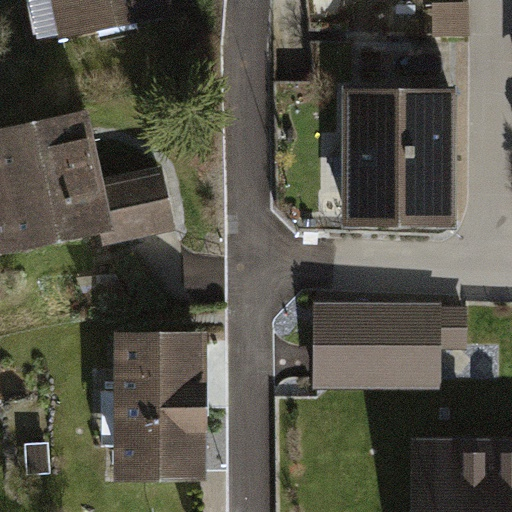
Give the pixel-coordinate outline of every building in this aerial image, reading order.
[(167,0),(52,0),(65,55),(175,31),(167,0)] [(468,0),(342,0),(343,13),(469,10),(468,0)] [(345,105),(346,241),(457,240),(456,105),(345,105)] [(91,119),(0,137),(0,253),(6,280),(179,245),(165,176),(105,188),(91,119)] [(442,313),(316,315),(317,403),(443,401),(442,313)] [(205,342),(111,344),(114,497),(208,495),(205,342)] [(53,455),(29,456),(31,495),(54,494),(53,455)] [(511,511),(511,461),(421,462),(421,511),(511,511)]
